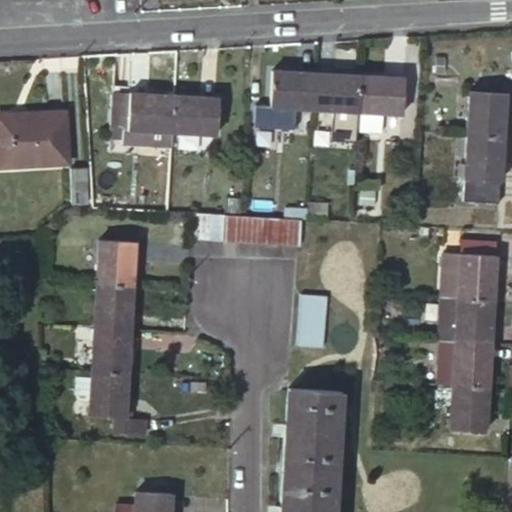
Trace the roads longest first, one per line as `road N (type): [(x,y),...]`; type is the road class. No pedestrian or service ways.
road 1 (residential): [(511,8),(0,38)]
road 2 (residential): [(250,511),(248,275)]
